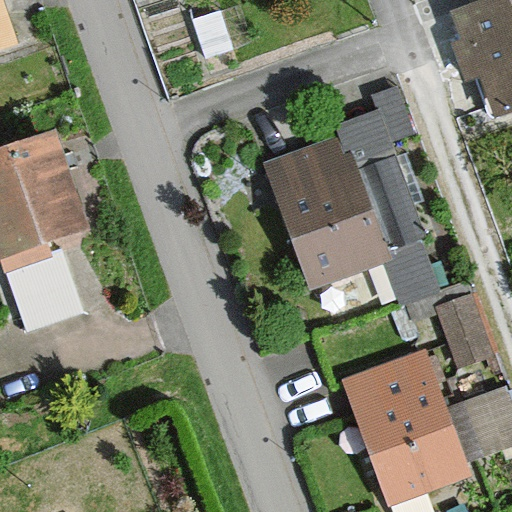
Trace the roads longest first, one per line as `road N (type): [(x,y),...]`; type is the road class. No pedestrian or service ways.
road 1 (residential): [(141,128),(277,511)]
road 2 (residential): [(413,34),(511,315)]
road 3 (residential): [(413,34),(141,128)]
road 4 (residential): [(97,0),(141,128)]
